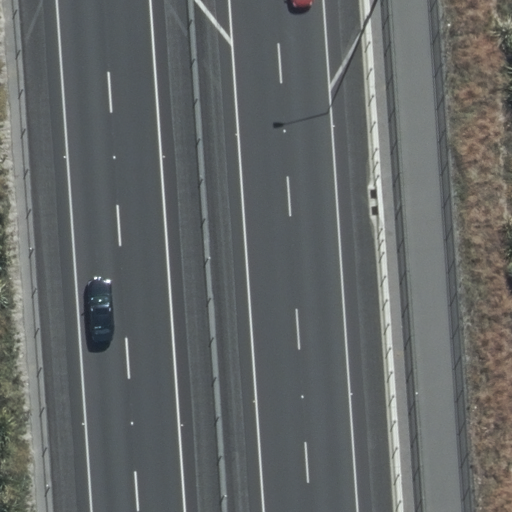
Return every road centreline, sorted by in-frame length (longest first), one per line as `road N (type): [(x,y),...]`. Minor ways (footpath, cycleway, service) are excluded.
road 1 (motorway): [(138,511),(103,0)]
road 2 (motorway): [(276,0),(311,511)]
